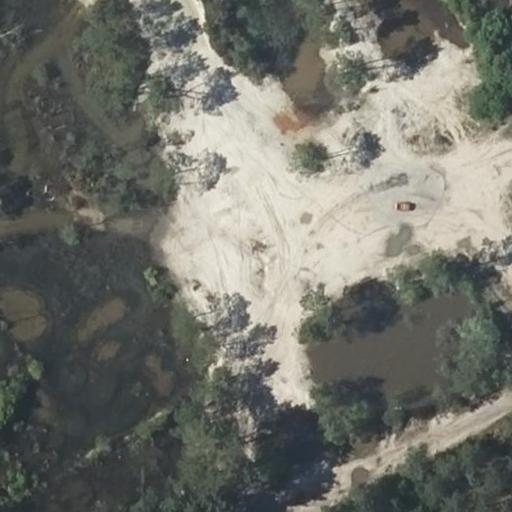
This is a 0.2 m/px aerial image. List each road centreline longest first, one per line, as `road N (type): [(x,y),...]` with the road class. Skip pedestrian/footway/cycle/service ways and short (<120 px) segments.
road 1 (track): [(193,0),(221,51),(286,111),(511,275)]
road 2 (track): [(511,410),(300,511)]
